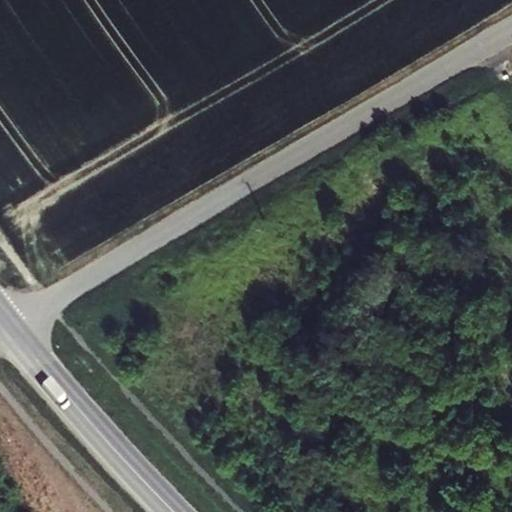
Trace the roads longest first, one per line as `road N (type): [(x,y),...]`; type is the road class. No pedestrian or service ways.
road 1 (residential): [(511,27),(8,327)]
road 2 (tertiary): [(171,511),(8,327)]
